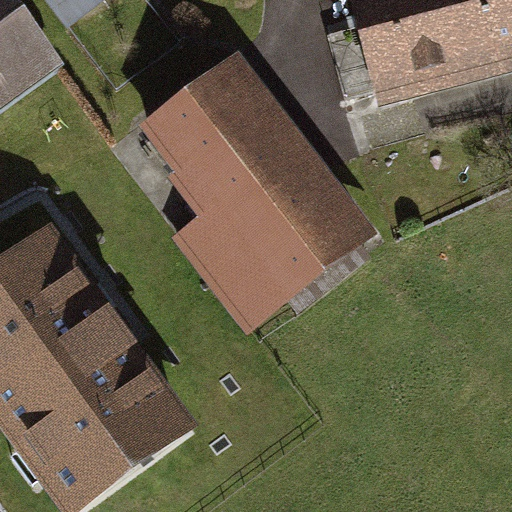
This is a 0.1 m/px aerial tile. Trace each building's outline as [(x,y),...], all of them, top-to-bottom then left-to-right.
[(0,0),(0,120),(67,71),(12,0),(0,0)] [(41,0),(69,37),(117,0),(41,0)] [(511,0),(345,0),(381,126),(511,89),(511,0)] [(190,238),(255,323),(371,235),(241,67),(152,135),(216,218),(190,238)] [(83,511),(196,430),(58,240),(0,281),(0,403),(78,511),(83,511)]
